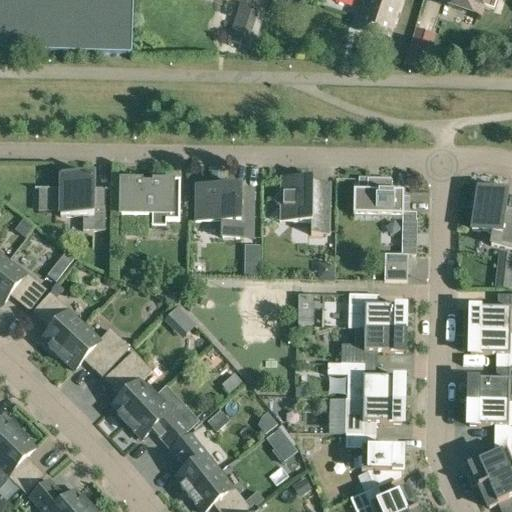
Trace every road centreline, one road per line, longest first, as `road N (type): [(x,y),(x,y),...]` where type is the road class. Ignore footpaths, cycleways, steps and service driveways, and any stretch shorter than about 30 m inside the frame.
road 1 (residential): [(0,156),(443,166)]
road 2 (residential): [(463,511),(439,444),(443,166)]
road 3 (residential): [(148,511),(0,361)]
